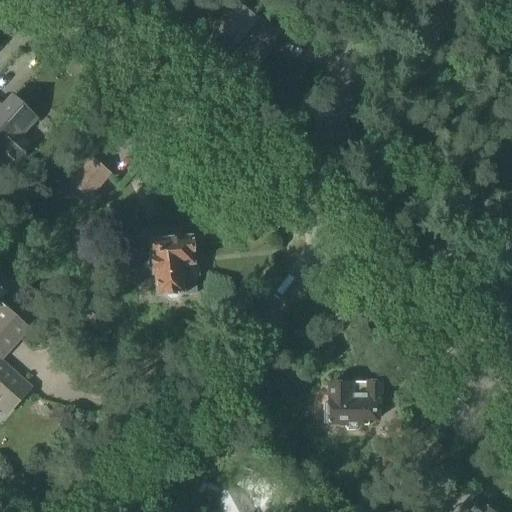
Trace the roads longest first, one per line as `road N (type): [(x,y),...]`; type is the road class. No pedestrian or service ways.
road 1 (unclassified): [(86,511),(220,371),(328,237)]
road 2 (unclassified): [(299,215),(44,0)]
road 3 (unclassified): [(511,399),(328,237)]
road 4 (unclassified): [(299,215),(360,0)]
